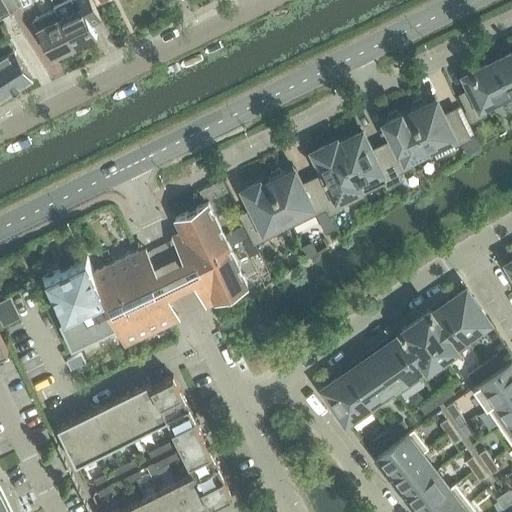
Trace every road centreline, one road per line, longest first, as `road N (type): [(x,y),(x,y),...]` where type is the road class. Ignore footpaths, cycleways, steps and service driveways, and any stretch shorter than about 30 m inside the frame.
road 1 (residential): [(0,133),(269,0)]
road 2 (residential): [(124,168),(241,410)]
road 3 (tertiary): [(124,168),(351,58)]
road 4 (residential): [(478,250),(286,383)]
road 5 (residential): [(180,185),(370,97)]
road 6 (residential): [(385,511),(286,383)]
road 7 (residential): [(370,97),(511,26)]
road 8 (tertiary): [(0,229),(124,168)]
road 9 (residential): [(58,511),(0,390)]
road 10 (tertiary): [(351,58),(471,0)]
